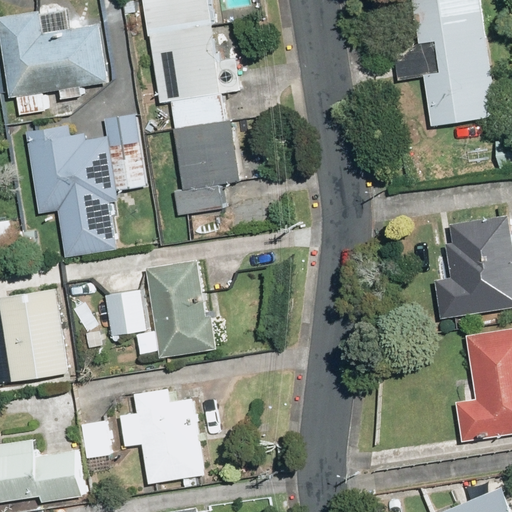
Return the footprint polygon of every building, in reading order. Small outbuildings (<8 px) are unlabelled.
[(231,205),(228,182),(249,179),(239,118),(234,119),(229,91),(248,88),(243,57),(224,60),(214,0),(152,0),(169,100),(179,99),(193,187),(182,189),(186,212),(231,205)] [(506,112),(488,0),(420,0),(427,37),(400,41),(406,78),(432,74),(440,122),(506,112)] [(7,15),(20,95),(25,94),(27,112),(53,108),(50,90),(118,80),(109,22),(51,30),(48,9),(7,15)] [(141,113),(114,117),(125,188),(153,183),(141,113)] [(33,130),(46,211),(65,208),(73,254),(124,246),(117,200),(125,199),(115,135),(93,138),(92,131),(78,133),(76,123),(33,130)] [(511,137),(503,139),(507,168),(511,167),(511,137)] [(511,214),(459,222),(462,240),(455,241),(459,274),(444,276),(449,317),(511,308),(511,214)] [(226,349),(219,292),(213,293),(209,257),(159,263),(170,355),(226,349)] [(0,382),(79,369),(66,288),(0,299),(0,382)] [(115,331),(156,327),(152,290),(112,294),(115,331)] [(461,399),(467,440),(511,434),(511,328),(475,334),(484,396),(461,399)] [(152,442),(158,482),(217,474),(206,398),(179,402),(177,386),(144,391),(147,411),(127,413),(131,445),(152,442)] [(89,422),(93,457),(117,454),(113,419),(89,422)] [(0,438),(0,502),(45,496),(45,501),(91,493),(83,444),(49,449),(46,431),(0,438)] [(511,511),(511,482),(451,511),(511,511)] [(207,511),(206,502),(155,510),(155,511),(207,511)]
